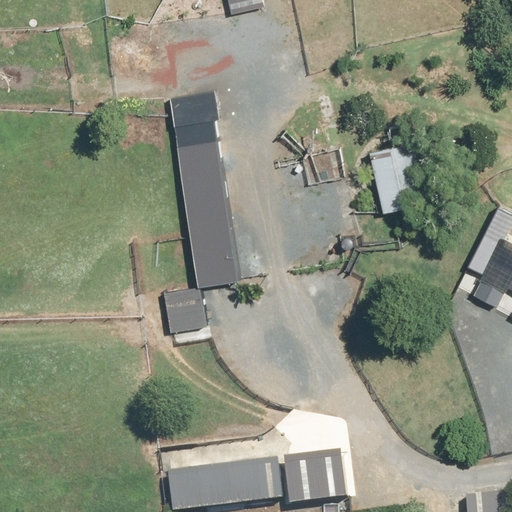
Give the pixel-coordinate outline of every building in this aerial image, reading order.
[(224,119),(220,93),(175,100),(202,285),(243,279),(218,119),(224,119)] [(403,147),(376,151),(385,199),(411,195),(403,147)] [(211,325),(204,287),(168,294),(175,332),(211,325)] [(188,511),(279,502),(275,464),(173,475),(177,511),(188,511)] [(511,511),(511,495),(471,497),(471,511),(511,511)]
